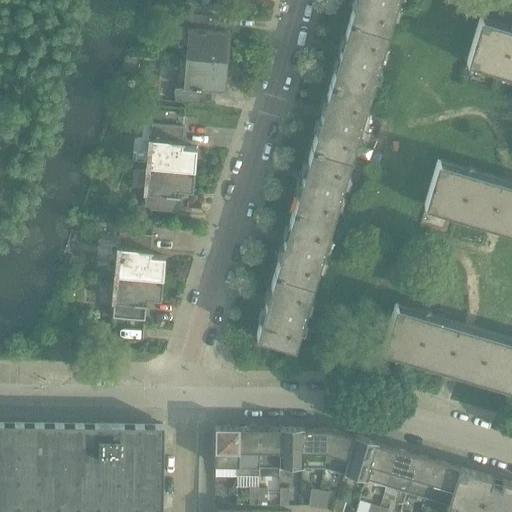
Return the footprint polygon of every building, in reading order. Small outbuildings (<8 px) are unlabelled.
[(355,0),(349,21),(388,33),(398,0),(355,0)] [(190,59),(226,62),(229,32),(217,31),(218,17),(182,15),(178,26),(180,27),(180,26),(187,28),(186,30),(187,30),(185,58),(190,59)] [(511,32),(481,23),(482,19),(480,19),(467,62),(511,75),(511,32)] [(339,57),(331,84),(370,95),(388,33),(349,21),(341,48),(339,57)] [(190,59),(185,58),(184,58),(184,59),(185,60),(182,88),(182,89),(175,90),(175,89),(173,89),(175,102),(211,105),(211,91),(224,92),(226,62),(190,59)] [(312,147),(352,158),(370,95),(331,84),(323,110),(320,120),(312,147)] [(146,167),(195,171),(197,149),(182,147),(183,143),(184,143),(184,141),(183,141),(184,127),(151,124),(150,138),(149,138),(149,140),(150,140),(148,166),(146,166),(146,167)] [(304,174),(294,210),(333,221),(344,185),(347,175),(352,158),(312,147),(304,174)] [(489,224),(501,228),(511,231),(511,189),(500,185),(439,167),(440,163),(438,162),(425,206),(489,224)] [(195,171),(146,167),(146,168),(148,168),(145,194),(144,193),(144,195),(145,195),(144,210),(177,212),(178,198),(179,198),(179,196),(178,196),(178,192),(193,193),(195,171)] [(275,272),(314,284),(333,221),(294,210),(286,237),(283,246),(275,272)] [(115,275),(163,279),(165,257),(150,256),(151,251),(152,251),(152,250),(151,250),(152,235),(120,232),(118,247),(117,247),(117,248),(118,248),(116,274),(115,274),(115,275)] [(314,284),(275,272),(267,299),(256,336),(295,348),(300,331),(304,321),(314,284)] [(163,279),(115,275),(114,276),(116,276),(114,302),(112,302),(112,303),(113,304),(112,318),(145,321),(146,306),(147,307),(148,305),(146,305),(147,300),(161,302),(163,279)] [(382,349),(511,387),(511,345),(470,333),(457,329),(397,310),(398,306),(396,305),(382,349)] [(16,423),(0,422),(0,459),(4,460),(4,468),(16,468),(16,423)] [(38,423),(16,423),(16,468),(27,468),(28,460),(38,460),(38,423)] [(60,423),(38,423),(38,460),(48,460),(48,468),(59,468),(60,423)] [(81,423),(60,423),(59,468),(71,468),(71,461),(81,461),(81,423)] [(102,424),(81,423),(81,461),(90,461),(89,469),(101,469),(102,424)] [(122,424),(102,424),(101,469),(113,469),(113,461),(122,461),(122,424)] [(142,424),(122,424),(122,461),(130,462),(130,469),(142,469),(142,424)] [(162,424),(142,424),(142,469),(153,469),(154,462),(162,462),(162,424)] [(214,465),(237,465),(238,426),(215,426),(214,465)] [(238,426),(237,465),(258,466),(259,428),(239,428),(239,426),(238,426)] [(279,428),(259,428),(258,466),(259,466),(259,477),(279,477),(280,466),(281,427),(279,427),(279,428)] [(300,467),(301,467),(302,427),(301,427),(282,427),(281,427),(280,466),(281,466),(300,466),(300,467)] [(323,467),(329,429),(304,429),(304,427),(302,427),(301,467),(303,467),(303,466),(323,467)] [(354,436),(329,429),(323,467),(343,472),(343,473),(344,473),(356,435),(354,435),(354,436)] [(357,435),(356,435),(344,473),(346,474),(346,473),(364,479),(365,479),(376,441),(375,441),(357,436),(357,435)] [(376,441),(365,479),(366,480),(367,479),(386,485),(397,449),(377,443),(378,442),(376,441)] [(397,449),(386,485),(407,491),(417,455),(397,449)] [(438,461),(417,455),(407,491),(427,497),(438,461)] [(448,503),(445,511),(446,511),(459,467),(438,461),(427,497),(448,503)] [(446,511),(445,511),(444,511),(511,511),(511,482),(459,467),(446,511)] [(249,505),(258,506),(258,488),(249,488),(249,505)] [(258,488),(258,506),(267,506),(267,489),(258,488)] [(279,506),(288,506),(288,489),(280,489),(279,506)] [(308,506),(317,508),(320,491),(311,489),(308,506)] [(320,491),(317,508),(326,509),(329,492),(320,491)]
